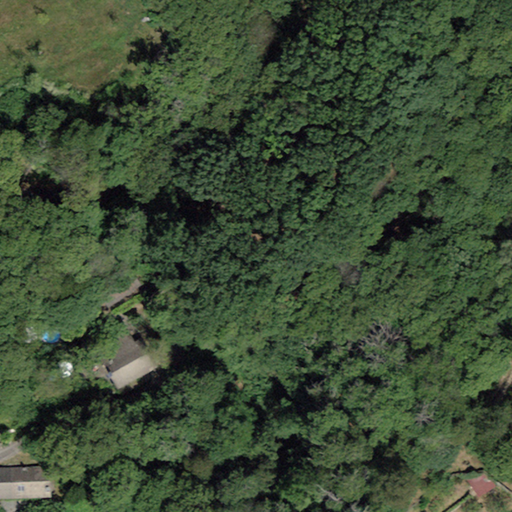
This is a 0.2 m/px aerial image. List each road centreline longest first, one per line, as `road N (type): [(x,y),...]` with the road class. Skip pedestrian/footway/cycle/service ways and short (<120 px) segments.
road 1 (track): [(0,456),(50,428),(139,399),(160,383),(180,342),(299,250),(376,140),(387,97),(379,0)]
road 2 (unclassified): [(318,0),(311,33),(280,90),(201,153),(104,190),(0,194)]
